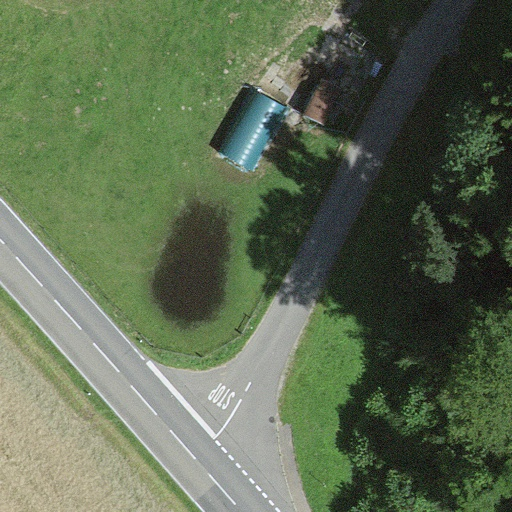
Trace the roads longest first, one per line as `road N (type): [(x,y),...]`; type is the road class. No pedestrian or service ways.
road 1 (unclassified): [(469,0),(402,103),(256,407),(204,469)]
road 2 (secondary): [(0,241),(204,469)]
